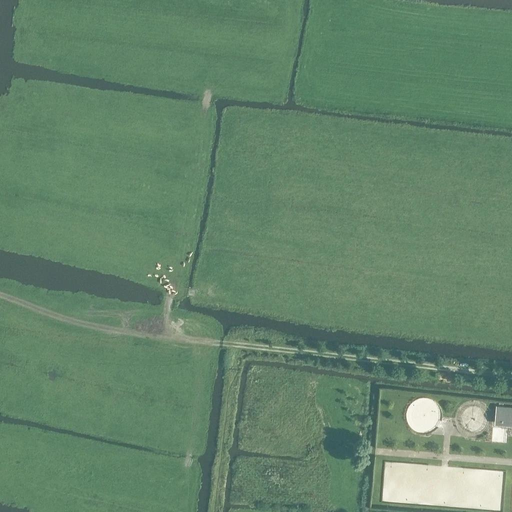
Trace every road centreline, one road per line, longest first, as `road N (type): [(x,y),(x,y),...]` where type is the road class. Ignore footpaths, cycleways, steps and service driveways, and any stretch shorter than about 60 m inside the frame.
road 1 (track): [(237,343),(511,375)]
road 2 (track): [(167,334),(109,330),(0,294)]
road 3 (track): [(372,451),(511,462)]
